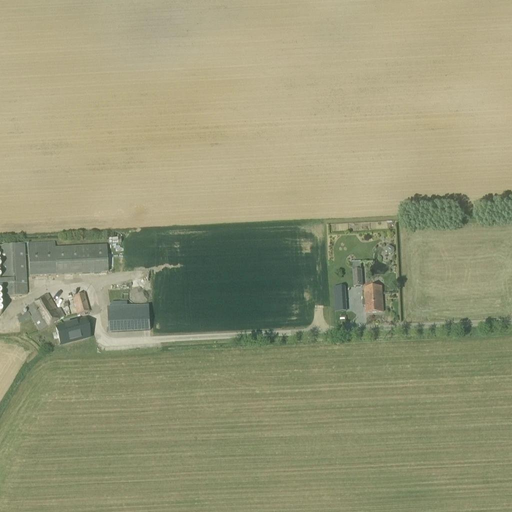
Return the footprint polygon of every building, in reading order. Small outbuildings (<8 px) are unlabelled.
[(55,251),(54,243),(27,244),(29,278),(56,277),(107,274),(106,248),(55,251)] [(0,277),(1,299),(22,298),(27,296),(24,246),(0,247),(0,277)] [(361,271),(360,262),(352,263),(352,271),(353,288),(363,287),(362,271),(361,271)] [(365,315),(383,314),(381,288),(364,289),(365,315)] [(345,294),(334,295),(334,307),(346,306),(345,294)] [(77,316),(89,313),(84,295),(72,298),(77,316)] [(48,296),(25,310),(39,333),(64,318),(59,309),(56,311),(55,308),(48,296)] [(109,333),(133,332),(133,316),(108,317),(109,333)] [(85,320),(54,328),(59,348),(91,340),(85,320)]
